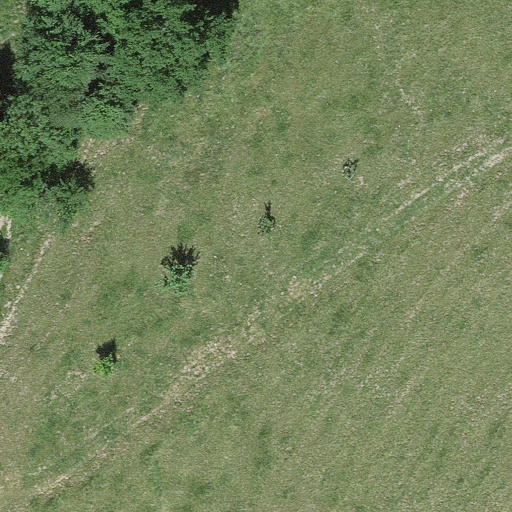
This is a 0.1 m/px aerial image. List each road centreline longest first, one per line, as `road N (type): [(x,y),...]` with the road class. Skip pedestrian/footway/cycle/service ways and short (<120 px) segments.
road 1 (track): [(0,484),(39,472),(120,423),(511,144)]
road 2 (track): [(61,0),(42,32),(0,163)]
